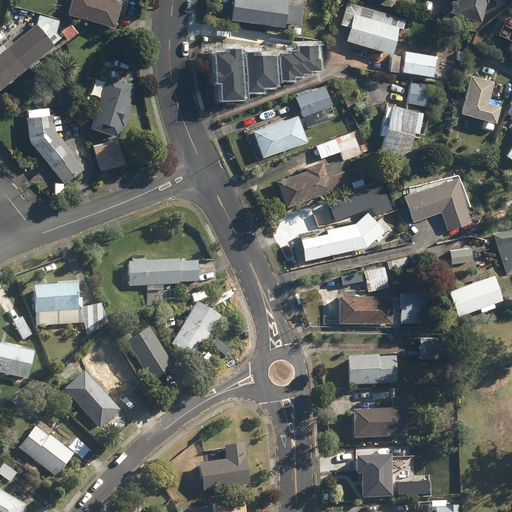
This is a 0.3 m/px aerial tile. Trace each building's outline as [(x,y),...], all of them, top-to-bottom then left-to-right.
[(73,0),(69,16),(115,28),(123,2),(116,0),(73,0)] [(230,0),(228,19),(280,27),(281,22),(300,25),(303,5),(284,2),(284,0),(230,0)] [(456,0),(452,15),(478,25),(486,0),(456,0)] [(347,41),(391,54),(399,27),(404,29),(407,19),(349,2),(342,24),(351,27),(347,41)] [(0,48),(0,91),(55,47),(55,45),(61,40),(56,33),(60,21),(40,15),(36,27),(15,45),(11,40),(0,48)] [(62,33),(69,42),(79,33),(72,24),(62,33)] [(325,26),(314,26),(313,36),(325,37),(325,26)] [(501,52),(511,57),(511,35),(510,34),(501,52)] [(282,54),(283,81),(296,80),(296,78),(303,78),(303,74),(311,73),(311,69),(321,69),(320,46),(300,46),(300,51),(293,51),(293,54),(282,54)] [(245,99),(244,49),(230,50),(231,53),(216,53),(217,84),(222,84),(222,100),(245,99)] [(261,52),(247,52),(248,93),(264,93),(263,87),(279,87),(278,56),(261,57),(261,52)] [(397,74),(428,79),(431,58),(401,53),(397,74)] [(453,62),(460,63),(461,54),(454,53),(453,62)] [(454,115),(489,125),(494,108),(492,108),(493,102),(483,99),(488,83),(465,76),(454,115)] [(92,129),(120,138),(123,127),(125,127),(132,105),(130,105),(136,85),(108,77),(92,129)] [(404,104),(422,107),(426,87),(407,84),(404,104)] [(326,87),(296,98),(303,117),(333,106),(326,87)] [(375,153),(399,159),(405,133),(411,135),(415,115),(386,108),(386,109),(382,108),(375,137),(379,138),(375,153)] [(31,142),(65,185),(84,170),(73,157),(75,155),(56,133),(54,114),(50,114),(50,109),(28,112),(29,119),(28,119),(31,142)] [(254,132),(263,158),(308,143),(299,116),(254,132)] [(353,134),(335,141),(318,147),(322,159),(339,153),(341,159),(360,153),(353,134)] [(94,148),(101,173),(126,166),(119,141),(94,148)] [(511,141),(501,157),(511,165),(511,141)] [(275,181),(284,207),(345,184),(340,170),(324,176),(318,160),(301,167),(302,171),(275,181)] [(437,211),(444,229),(465,221),(447,176),(398,195),(409,222),(437,211)] [(348,182),(350,189),(362,185),(360,178),(348,182)] [(384,187),(330,206),(336,220),(371,207),(375,216),(393,210),(384,187)] [(301,239),(306,263),(347,253),(348,259),(355,258),(353,252),(370,248),(387,230),(367,212),(356,223),(326,230),(327,233),(301,239)] [(511,230),(494,235),(504,275),(511,272),(511,230)] [(446,250),(448,264),(469,261),(467,248),(446,250)] [(147,286),(148,291),(165,290),(164,285),(180,284),(180,283),(200,281),(198,261),(180,262),(180,260),(146,261),(146,259),(135,260),(135,262),(128,262),(129,287),(147,286)] [(360,270),(365,293),(386,288),(381,266),(360,270)] [(441,290),(452,317),(476,308),(478,313),(491,307),(489,302),(495,300),(485,273),(441,290)] [(84,323),(88,335),(109,324),(102,305),(83,308),(82,298),(78,298),(77,283),(34,286),(37,326),(84,323)] [(332,323),(386,323),(387,295),(332,295),(332,323)] [(172,344),(196,359),(221,317),(198,302),(172,344)] [(14,322),(24,340),(32,335),(23,317),(14,322)] [(126,343),(152,382),(175,367),(149,328),(126,343)] [(416,359),(441,360),(442,337),(417,337),(416,359)] [(0,373),(28,380),(35,352),(0,343),(0,373)] [(105,354),(116,370),(127,363),(116,347),(105,354)] [(341,357),(342,386),(391,384),(390,357),(372,358),(372,356),(341,357)] [(64,390),(100,429),(121,410),(85,371),(64,390)] [(346,412),(347,439),(402,437),(401,409),(346,412)] [(19,448),(56,477),(74,454),(53,438),(56,434),(41,423),(37,428),(35,427),(19,448)] [(69,449),(83,460),(91,450),(76,439),(69,449)] [(204,489),(204,492),(251,485),(244,443),(225,446),(227,459),(201,463),(201,466),(199,466),(202,489),(204,489)] [(355,475),(357,500),(387,497),(384,456),(371,457),(371,447),(351,449),(352,457),(348,457),(349,475),(355,475)] [(0,466),(0,475),(10,482),(17,473),(3,463),(0,466)] [(29,471),(35,476),(40,470),(34,465),(29,471)] [(0,511),(21,511),(25,506),(0,491),(0,490),(0,511)] [(215,503),(215,511),(246,511),(246,502),(215,503)]
